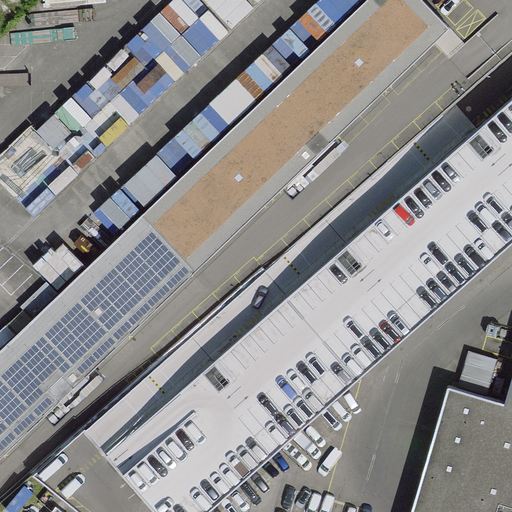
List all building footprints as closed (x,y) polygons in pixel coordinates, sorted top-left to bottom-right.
[(500,0),(368,0),(144,213),(195,267),(207,280),(500,0)] [(511,102),(111,453),(162,511),(203,511),(511,241),(511,102)] [(0,453),(195,267),(144,213),(0,351),(0,453)] [(63,284),(89,257),(69,238),(44,265),(63,284)] [(470,349),(466,378),(497,383),(501,354),(470,349)] [(511,511),(511,400),(450,382),(411,511),(511,511)]
